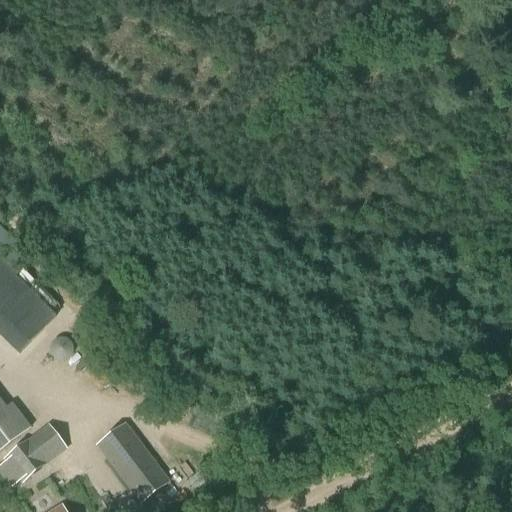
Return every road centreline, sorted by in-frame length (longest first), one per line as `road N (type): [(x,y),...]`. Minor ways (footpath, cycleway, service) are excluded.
road 1 (track): [(0,373),(126,422),(341,486)]
road 2 (track): [(511,396),(290,511)]
